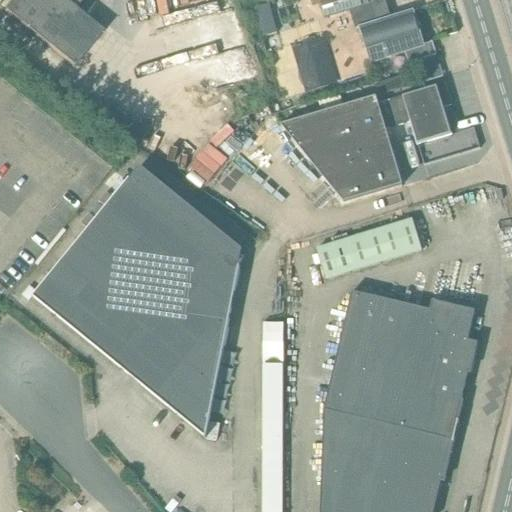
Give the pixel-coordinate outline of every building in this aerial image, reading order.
[(76,9),(83,0),(13,0),(5,11),(75,68),(104,32),(76,9)] [(367,25),(391,18),(385,0),(319,0),(325,18),(361,7),(367,25)] [(407,50),(410,62),(436,55),(433,42),(423,45),(420,34),(421,33),(414,10),(391,18),(367,25),(359,27),(370,62),(407,50)] [(321,37),(293,45),(307,92),(321,88),(323,94),(332,91),(330,85),(335,83),(321,37)] [(417,73),(419,84),(440,78),(437,67),(417,73)] [(402,77),(376,85),(379,96),(405,88),(402,77)] [(418,145),(452,135),(444,108),(452,106),(445,85),(379,105),(387,130),(411,122),(418,145)] [(349,93),(295,110),(299,123),(353,106),(349,93)] [(377,99),(282,129),(343,204),(402,186),(403,187),(404,187),(387,130),(379,105),(377,99)] [(206,439),(210,420),(240,269),(130,179),(33,297),(206,438),(205,439),(206,439)] [(318,250),(327,281),(423,251),(413,220),(318,250)] [(475,312),(455,307),(453,316),(353,292),(325,411),(321,511),(408,511),(417,476),(445,482),(464,402),(461,401),(468,373),(471,373),(478,344),(468,342),(475,312)] [(260,322),(256,511),(279,511),(283,323),(260,322)]
